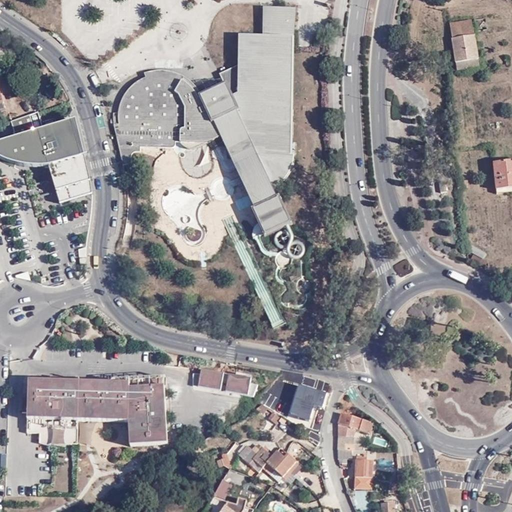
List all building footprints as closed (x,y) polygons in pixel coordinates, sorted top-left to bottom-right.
[(123,166),(133,164),(132,159),(132,156),(134,154),(136,153),(141,153),(141,148),(173,148),(175,148),(176,146),(175,143),(180,143),(184,148),(191,150),(194,150),(200,147),(221,138),(255,210),(254,210),(266,236),(291,224),(279,199),(278,199),(274,190),(284,183),(290,176),(294,166),(296,160),(296,155),(290,155),(292,37),(295,37),(295,31),(297,8),(264,8),(263,36),(239,36),(239,66),(220,74),(225,86),(202,97),(201,94),(196,88),(192,83),(187,79),(179,75),(174,73),(166,71),(159,71),(151,72),(145,74),(146,78),(141,80),(134,84),(130,88),(125,95),(121,104),(120,106),(119,114),(119,120),(119,125),(114,126),(123,166)] [(474,33),(472,21),(460,23),(449,25),(454,63),(472,60),(478,59),(474,33)] [(478,59),(472,60),(454,63),(456,72),(474,69),(479,68),(478,59)] [(14,139),(0,143),(0,159),(1,160),(7,162),(20,166),(34,168),(44,168),(47,167),(58,204),(90,195),(88,182),(74,121),(42,131),(36,113),(9,122),(14,139)] [(511,168),(506,169),(493,171),(497,197),(511,195),(511,168)] [(446,190),(439,191),(441,202),(447,201),(446,190)] [(274,331),(282,328),(274,305),(266,308),(274,331)] [(193,387),(220,392),(224,375),(212,373),(212,375),(200,375),(193,375),(193,387)] [(240,378),(229,376),(226,393),(253,398),(257,387),(250,384),(240,380),(240,378)] [(116,382),(116,384),(79,383),(79,381),(51,378),(50,382),(29,382),(28,400),(23,399),(22,414),(28,414),(27,434),(40,434),(39,445),(51,448),(65,451),(65,446),(77,446),(78,422),(129,423),(130,448),(168,446),(164,379),(116,382)] [(315,406),(320,408),(323,408),(327,394),(300,386),(291,414),(299,416),(299,418),(309,422),(313,413),(315,406)] [(260,403),(255,410),(275,425),(280,418),(260,403)] [(369,435),(373,425),(350,419),(349,420),(342,417),(341,419),(339,429),(338,452),(353,453),(354,433),(355,431),(369,435)] [(238,459),(241,462),(243,460),(251,451),(248,448),(238,459)] [(285,460),(277,453),(272,458),(263,450),(260,453),(254,448),(251,451),(243,460),(248,465),(258,474),(262,470),(267,465),(274,471),(283,478),(284,478),(289,472),(296,463),(288,456),(285,460)] [(338,452),(341,468),(353,467),(353,453),(338,452)] [(366,459),(357,458),(354,490),(370,492),(371,491),(374,480),(369,479),(367,475),(368,471),(365,470),(366,463),(366,459)] [(296,463),(289,472),(294,477),(302,469),(296,463)] [(262,470),(270,477),(274,471),(267,465),(262,470)] [(283,478),(274,471),(270,477),(279,483),(283,478)] [(223,483),(215,497),(216,497),(225,502),(233,488),(224,483),(223,483)] [(229,504),(226,511),(246,511),(249,502),(241,500),(238,507),(229,504)]
